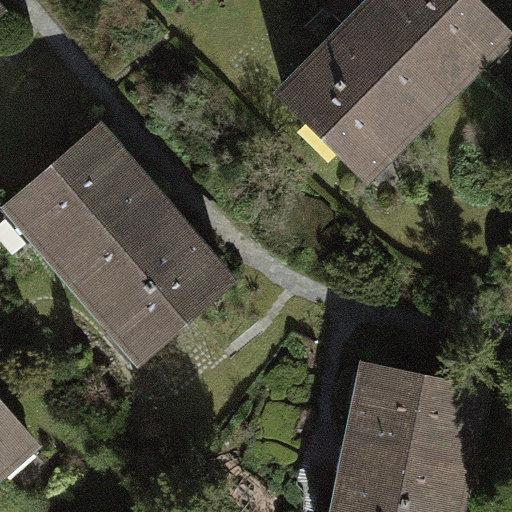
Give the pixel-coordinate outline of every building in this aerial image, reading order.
[(373,0),(277,99),(373,191),(511,47),(511,32),(478,0),(373,0)] [(0,2),(0,25),(11,16),(0,2)] [(243,287),(104,126),(1,214),(141,375),(243,287)] [(470,511),(494,392),(364,366),(335,511),(470,511)] [(0,491),(45,452),(0,400),(0,491)]
